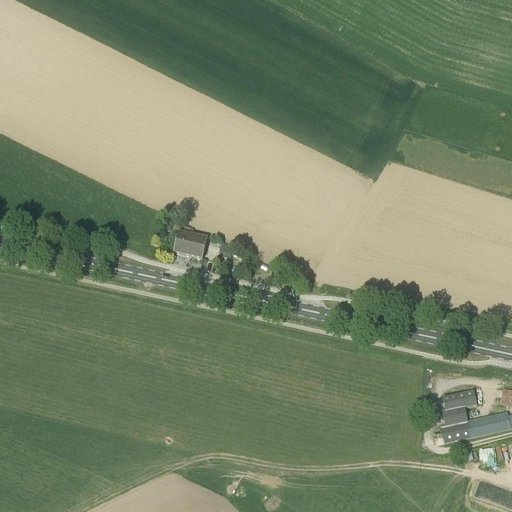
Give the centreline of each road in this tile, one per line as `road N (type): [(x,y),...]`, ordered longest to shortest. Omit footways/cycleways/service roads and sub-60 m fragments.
road 1 (primary): [(511,355),(0,244)]
road 2 (track): [(387,463),(309,470),(205,457),(80,511)]
road 3 (track): [(511,488),(456,470),(387,463)]
